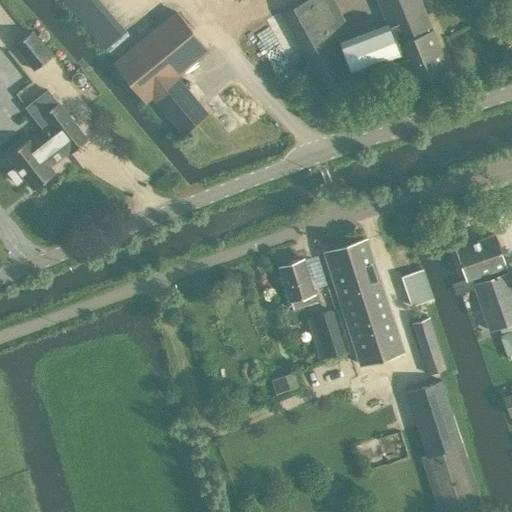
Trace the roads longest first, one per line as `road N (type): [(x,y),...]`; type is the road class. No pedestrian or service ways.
road 1 (tertiary): [(511,92),(317,155),(0,277)]
road 2 (unclassified): [(0,338),(511,159)]
